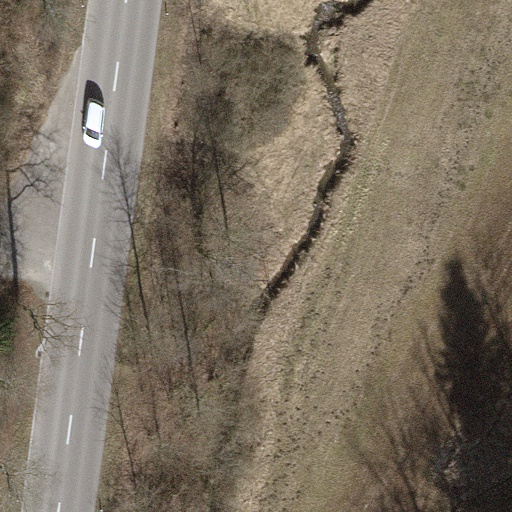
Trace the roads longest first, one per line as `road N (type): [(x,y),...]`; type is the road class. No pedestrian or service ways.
road 1 (tertiary): [(66,511),(133,0)]
road 2 (track): [(119,120),(0,253)]
